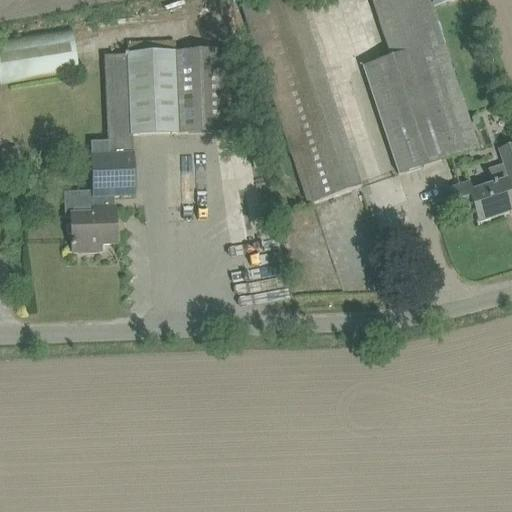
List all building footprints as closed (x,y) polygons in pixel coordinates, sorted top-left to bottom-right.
[(266,0),(241,8),(302,188),(308,207),(361,189),(297,0),(266,0)] [(363,69),(392,157),(399,176),(478,150),(428,0),(371,0),(391,59),(363,69)] [(47,52),(11,61),(17,82),(73,67),(68,45),(47,51),(47,52)] [(224,53),(128,57),(104,58),(107,144),(91,145),(93,194),(69,195),(65,200),(66,219),(71,219),(71,234),(72,254),(99,253),(101,251),(101,246),(116,245),(115,210),(105,210),(105,199),(135,197),(132,137),(227,133),(224,53)] [(503,167),(488,172),(493,187),(473,194),(470,185),(468,185),(449,192),(459,220),(475,215),(478,225),(511,213),(511,201),(511,197),(511,196),(511,186),(511,185),(511,145),(498,150),(503,167)]
